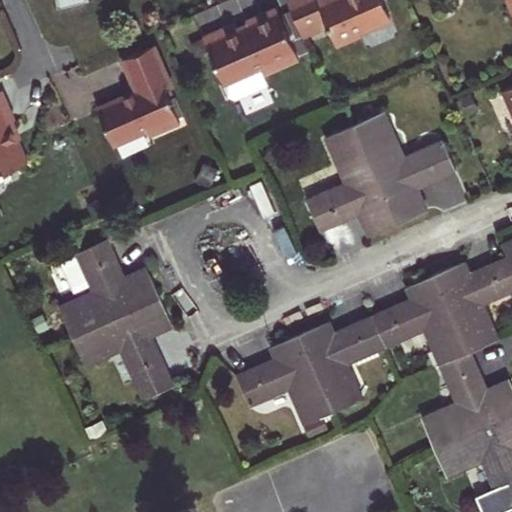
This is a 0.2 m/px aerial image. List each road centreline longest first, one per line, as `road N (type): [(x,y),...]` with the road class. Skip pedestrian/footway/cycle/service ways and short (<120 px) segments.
road 1 (residential): [(294,297),(249,196),(167,232),(212,334)]
road 2 (residential): [(294,297),(511,202)]
